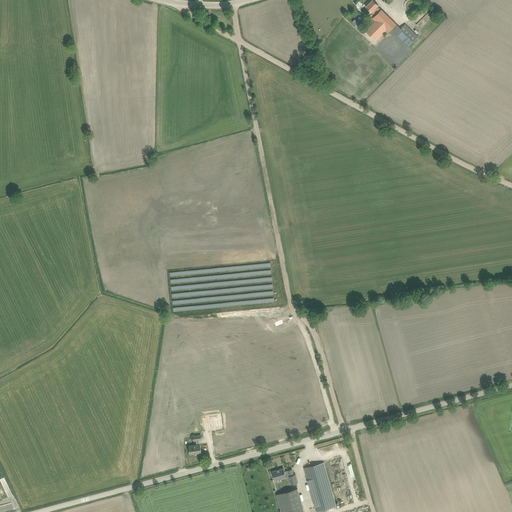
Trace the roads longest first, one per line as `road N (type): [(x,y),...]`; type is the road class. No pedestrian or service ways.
road 1 (unclassified): [(42,511),(511,385)]
road 2 (track): [(240,42),(290,296),(313,326),(344,431)]
road 3 (track): [(240,42),(511,185)]
